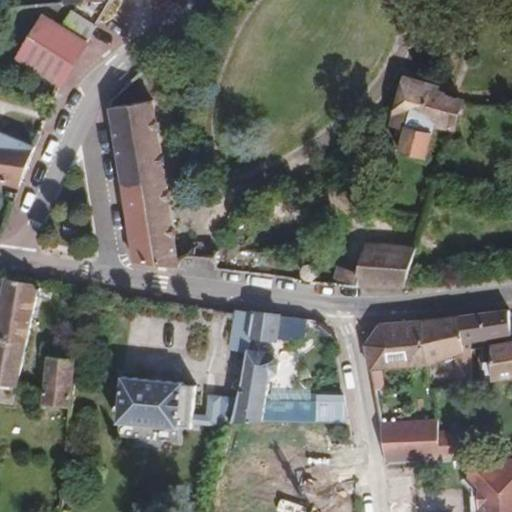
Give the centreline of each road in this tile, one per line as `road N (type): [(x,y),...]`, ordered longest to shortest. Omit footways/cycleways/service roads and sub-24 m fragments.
road 1 (tertiary): [(342,308),(114,275)]
road 2 (unclassified): [(376,511),(342,308)]
road 3 (residential): [(80,108),(114,275)]
road 4 (tertiary): [(511,291),(342,308)]
road 5 (tertiary): [(80,108),(23,236),(0,252)]
road 6 (tertiary): [(191,0),(101,76),(80,108)]
